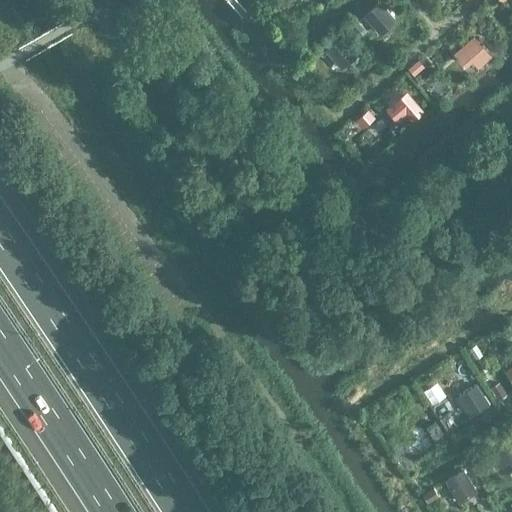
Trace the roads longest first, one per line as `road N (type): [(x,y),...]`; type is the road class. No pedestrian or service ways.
road 1 (motorway): [(181,511),(0,239)]
road 2 (motorway): [(0,348),(107,511)]
